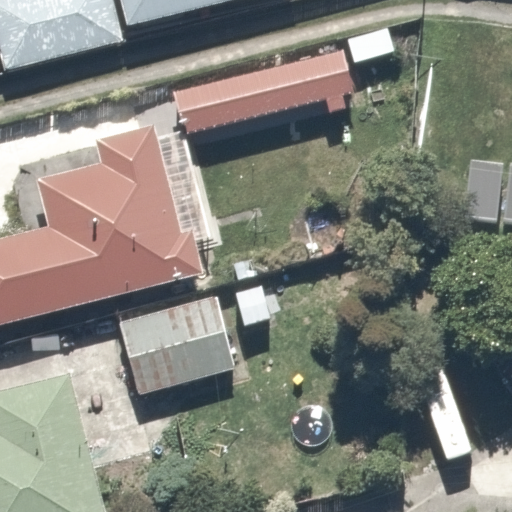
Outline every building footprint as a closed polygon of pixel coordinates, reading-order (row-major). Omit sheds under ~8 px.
[(112,0),(0,0),(0,60),(9,58),(13,72),(124,42),(112,0)] [(120,0),(132,42),(278,0),(120,0)] [(326,54),(171,93),(184,144),(339,105),(326,54)] [(165,131),(94,149),(98,163),(34,179),(46,228),(0,239),(0,329),(203,276),(165,131)] [(133,404),(244,376),(234,339),(278,328),(268,286),(113,325),(133,404)] [(109,511),(72,368),(0,386),(0,511),(109,511)]
